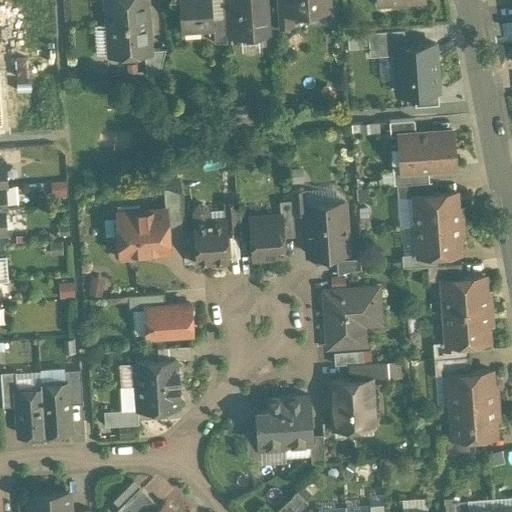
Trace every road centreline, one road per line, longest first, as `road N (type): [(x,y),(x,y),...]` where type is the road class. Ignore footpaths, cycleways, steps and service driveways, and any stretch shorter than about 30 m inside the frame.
road 1 (residential): [(511,235),(467,0)]
road 2 (residential): [(0,462),(166,448)]
road 3 (residential): [(166,448),(262,325)]
